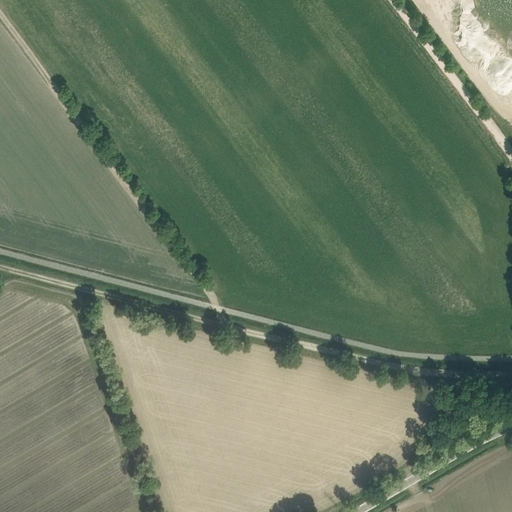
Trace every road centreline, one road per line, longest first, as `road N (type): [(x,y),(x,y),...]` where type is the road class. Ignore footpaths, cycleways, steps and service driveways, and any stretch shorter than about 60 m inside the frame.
road 1 (track): [(0,264),(369,360),(511,375)]
road 2 (track): [(0,12),(210,294),(223,325)]
road 3 (track): [(511,157),(393,0)]
road 4 (unclassified): [(358,511),(511,427)]
